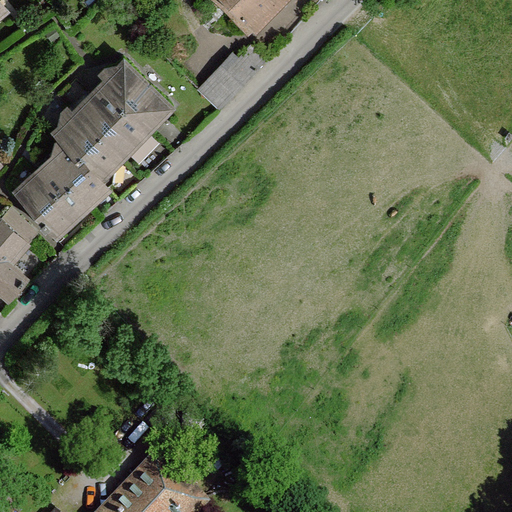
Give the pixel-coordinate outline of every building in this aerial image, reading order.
[(229,0),(257,27),(282,0),(229,0)] [(221,109),(268,60),(252,44),(241,56),(236,51),(200,88),(221,109)] [(107,78),(93,92),(116,116),(127,105),(150,128),(173,105),(126,58),(120,64),(108,67),(102,73),(107,78)] [(85,110),(80,115),(121,156),(150,128),(127,105),(116,116),(93,92),(87,98),(85,110)] [(57,129),(63,136),(109,186),(114,180),(117,161),(121,156),(80,115),(71,106),(65,111),(63,123),(57,129)] [(43,165),(37,170),(57,192),(71,181),(91,203),(109,186),(63,136),(58,141),(55,154),(43,165)] [(37,170),(19,187),(59,231),(91,203),(71,181),(57,192),(37,170)] [(10,207),(0,219),(28,243),(38,231),(10,207)] [(0,287),(11,297),(27,278),(11,263),(28,243),(0,219),(0,287)] [(156,454),(100,511),(197,511),(207,502),(156,454)]
